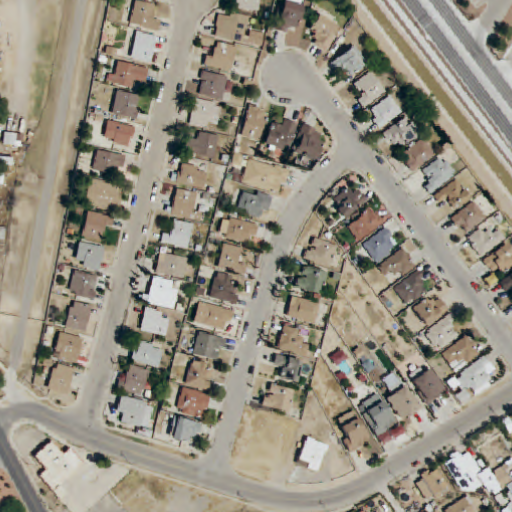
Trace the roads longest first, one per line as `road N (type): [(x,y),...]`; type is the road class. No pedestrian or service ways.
road 1 (tertiary): [(511,396),(383,475),(315,501),(196,474),(38,411),(0,420)]
road 2 (residential): [(83,434),(191,0)]
road 3 (residential): [(359,148),(316,187),(286,236),(213,479)]
road 4 (residential): [(511,347),(320,96),(285,78)]
road 5 (primary): [(428,0),(511,110)]
